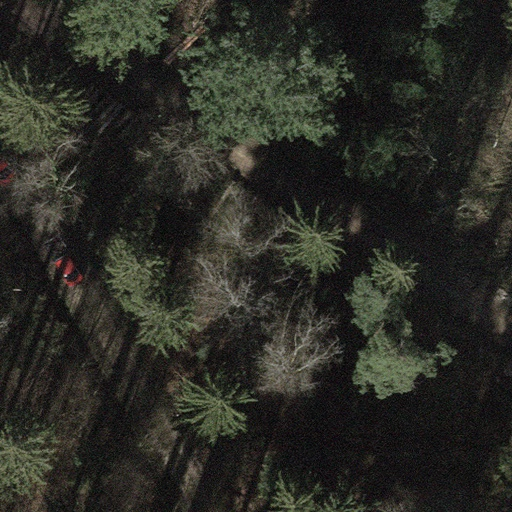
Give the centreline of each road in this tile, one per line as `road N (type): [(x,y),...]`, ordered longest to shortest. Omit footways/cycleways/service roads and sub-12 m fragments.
road 1 (track): [(52,0),(311,198),(511,306)]
road 2 (track): [(190,511),(164,447),(0,183)]
